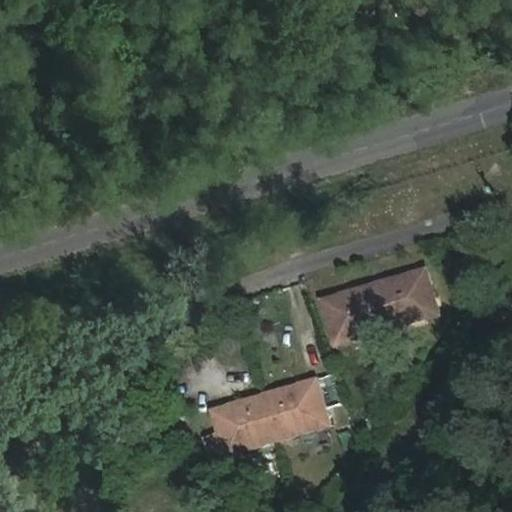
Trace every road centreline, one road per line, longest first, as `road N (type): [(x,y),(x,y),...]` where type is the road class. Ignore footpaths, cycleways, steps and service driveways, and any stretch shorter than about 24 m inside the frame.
road 1 (unclassified): [(511,102),(0,260)]
road 2 (unclassified): [(362,511),(511,324)]
